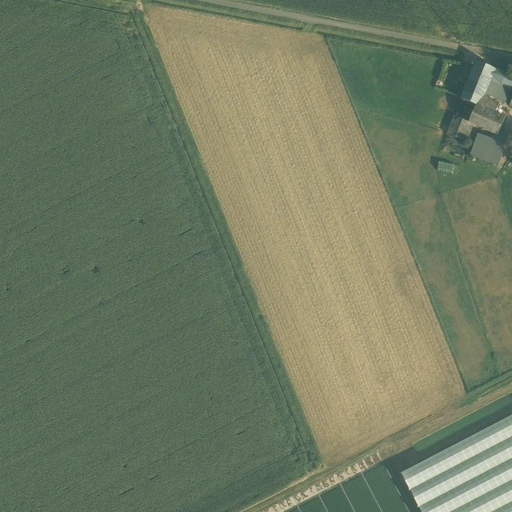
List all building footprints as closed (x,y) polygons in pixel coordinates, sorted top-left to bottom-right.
[(461,99),(476,106),(480,107),(484,97),(491,81),(496,70),(477,62),(461,99)] [(511,76),(496,70),(491,81),(506,87),(511,89),(511,76)] [(484,97),(499,104),(506,87),(491,81),(484,97)] [(476,106),(469,122),(468,123),(473,125),(497,135),(505,117),(495,113),(499,104),(484,97),(480,107),(476,106)] [(470,133),(473,125),(468,123),(469,122),(454,116),(446,134),(464,141),(467,132),(470,133)] [(469,156),(498,167),(506,144),(477,134),(469,156)] [(511,511),(511,415),(401,473),(421,511),(511,511)]
